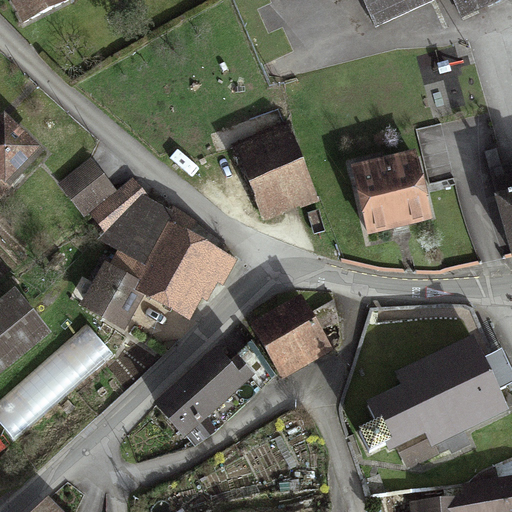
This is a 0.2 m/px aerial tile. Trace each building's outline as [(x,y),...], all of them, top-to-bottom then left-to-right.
[(12,0),(24,25),(68,3),(66,0),(12,0)] [(367,0),(378,24),(436,0),(454,0),(461,15),(496,0),(367,0)] [(9,120),(0,128),(0,181),(4,186),(39,153),(9,120)] [(414,157),(425,194),(460,184),(445,131),(409,141),(414,157)] [(289,132),(240,149),(265,220),(314,203),(289,132)] [(414,157),(353,175),(370,233),(431,216),(425,194),(414,157)] [(96,178),(71,198),(82,211),(107,191),(96,178)] [(105,233),(142,202),(131,189),(94,219),(105,233)] [(511,201),(503,204),(511,238),(511,201)] [(172,218),(142,202),(105,233),(99,243),(147,269),(138,286),(189,314),(198,297),(204,300),(214,283),(219,286),(230,266),(165,230),(172,218)] [(106,269),(82,309),(119,331),(143,290),(106,269)] [(0,318),(0,381),(49,344),(18,305),(0,318)] [(303,305),(254,329),(278,377),(326,353),(303,305)] [(404,384),(366,400),(375,421),(358,429),(368,452),(395,440),(405,463),(447,445),(450,451),(470,443),(463,429),(507,410),(496,385),(482,354),(475,338),(398,372),(404,384)] [(511,373),(499,346),(482,354),(496,385),(511,378),(511,373)] [(221,357),(158,408),(185,442),(248,390),(221,357)] [(467,495),(467,511),(511,511),(511,481),(466,487),(467,495)] [(467,511),(467,495),(407,499),(407,511),(467,511)] [(57,511),(49,503),(39,511),(57,511)]
